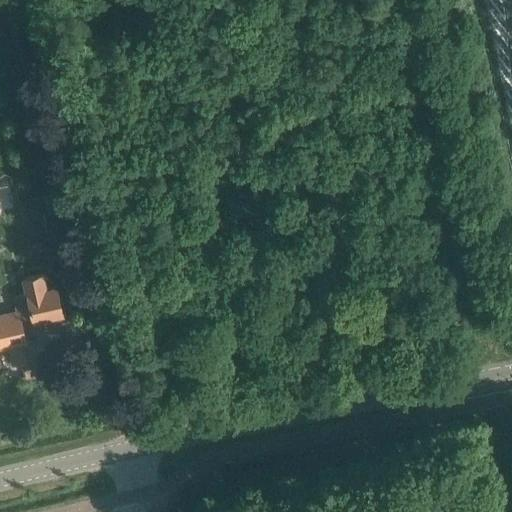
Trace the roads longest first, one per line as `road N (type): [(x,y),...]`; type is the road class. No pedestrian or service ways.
road 1 (track): [(157,511),(36,0)]
road 2 (tertiary): [(0,481),(511,372)]
